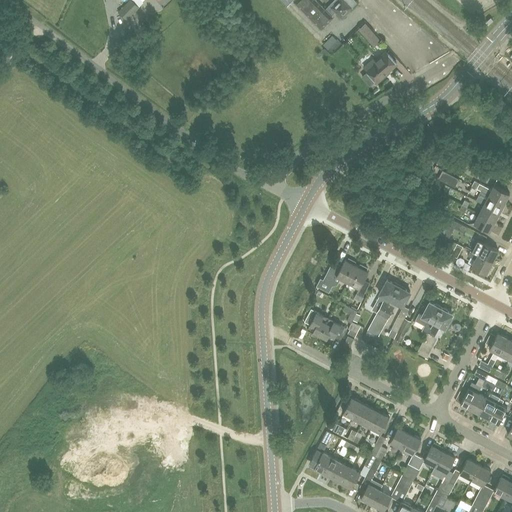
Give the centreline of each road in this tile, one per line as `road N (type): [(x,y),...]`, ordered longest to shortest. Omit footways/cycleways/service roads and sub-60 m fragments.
road 1 (unclassified): [(306,204),(212,156),(4,0)]
road 2 (secondary): [(273,506),(262,300),(306,204)]
road 3 (secondary): [(306,204),(330,170),(451,90),(511,21)]
road 4 (residential): [(490,302),(306,204)]
road 5 (residential): [(436,415),(296,344)]
road 6 (residential): [(436,415),(490,302)]
